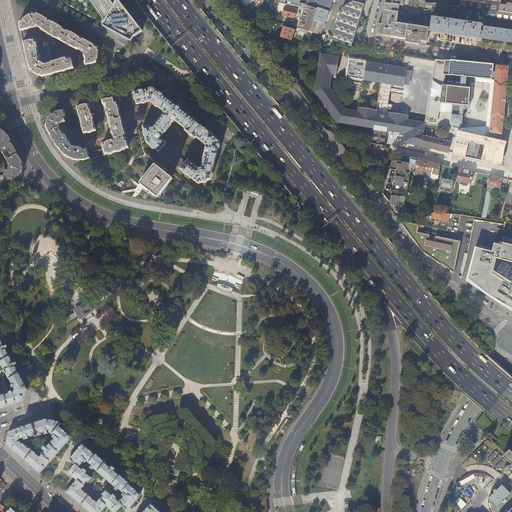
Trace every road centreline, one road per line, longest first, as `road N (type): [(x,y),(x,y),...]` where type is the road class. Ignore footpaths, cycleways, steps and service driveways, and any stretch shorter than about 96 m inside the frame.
road 1 (primary): [(10,104),(39,165),(76,201),(115,220),(270,256),(324,302),(336,360),(284,461),(286,511)]
road 2 (trunk): [(511,392),(451,335),(177,0)]
road 3 (residential): [(208,0),(423,266),(511,335)]
road 4 (trunk): [(150,0),(372,274)]
road 5 (trunk): [(372,274),(464,379),(511,418)]
road 6 (trunk): [(372,274),(395,351),(390,446)]
road 7 (tertiary): [(511,339),(441,464)]
road 8 (residential): [(472,54),(375,42),(368,30),(376,0)]
road 9 (residential): [(10,104),(148,69)]
road 10 (residential): [(148,69),(34,0)]
